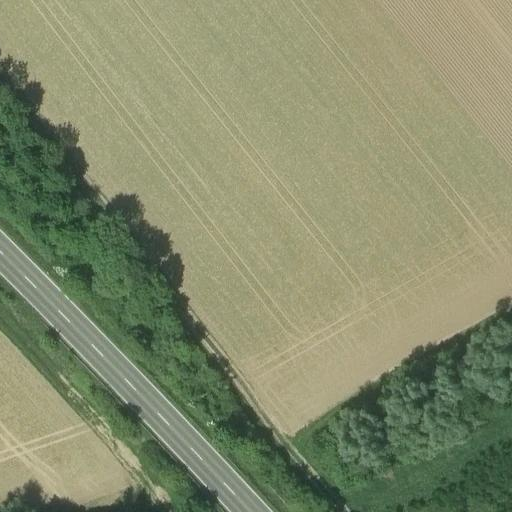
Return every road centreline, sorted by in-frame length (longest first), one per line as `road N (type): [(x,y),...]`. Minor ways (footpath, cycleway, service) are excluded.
road 1 (track): [(0,77),(342,511)]
road 2 (primary): [(248,511),(0,256)]
road 3 (track): [(281,441),(511,315)]
road 4 (track): [(164,511),(0,329)]
road 5 (track): [(337,505),(510,409)]
